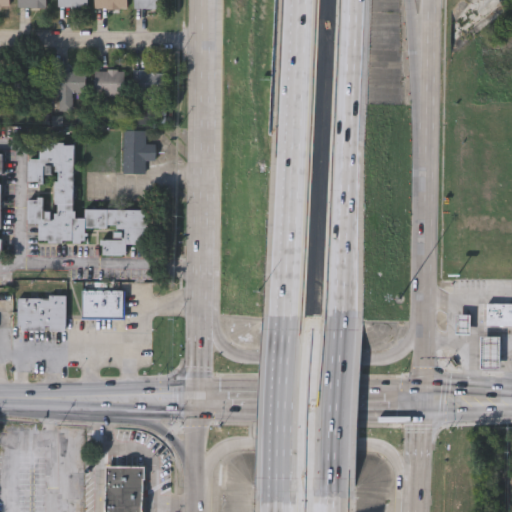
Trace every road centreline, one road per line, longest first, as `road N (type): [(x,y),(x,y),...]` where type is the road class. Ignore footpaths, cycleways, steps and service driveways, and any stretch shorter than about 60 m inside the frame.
road 1 (motorway): [(343,321),(353,0)]
road 2 (motorway): [(297,0),(287,314)]
road 3 (secondary): [(202,42),(200,309)]
road 4 (secondary): [(422,323),(420,58)]
road 5 (secondary): [(413,493),(393,464),(371,451),(235,453),(211,467),(200,498)]
road 6 (secondary): [(200,309),(216,338),(256,358),(371,358),(400,349),(422,323)]
road 7 (secondary): [(200,400),(421,404)]
road 8 (residential): [(0,42),(202,42)]
road 9 (motorway): [(287,314),(277,511)]
road 10 (motorway): [(332,511),(343,321)]
road 11 (secondary): [(106,399),(176,442),(200,489)]
